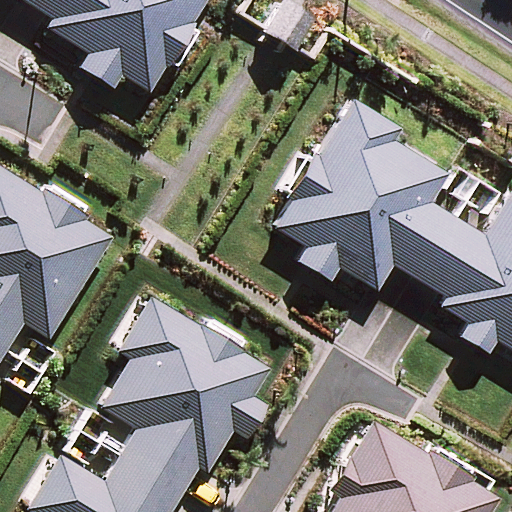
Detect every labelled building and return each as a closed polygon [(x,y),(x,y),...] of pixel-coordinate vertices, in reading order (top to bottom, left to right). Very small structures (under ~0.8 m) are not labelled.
[(0,0),(84,50),(74,66),(105,84),(114,68),(142,85),(193,0),(0,0)] [(387,121),(344,95),(268,221),(294,236),(282,256),(316,276),(328,257),(366,280),(374,267),(459,318),(449,334),(481,353),(491,337),(511,350),(511,196),(500,189),(491,205),(490,204),(476,228),(420,194),(435,169),(378,135),(387,121)] [(39,333),(99,235),(0,175),(0,334),(11,316),(39,333)] [(153,511),(184,459),(193,464),(218,423),(234,432),(252,403),(236,394),(255,362),(145,296),(111,352),(124,359),(96,405),(131,426),(95,485),(47,457),(22,499),(42,511),(153,511)] [(473,511),(487,490),(370,420),(330,486),(340,492),(327,511),(473,511)]
